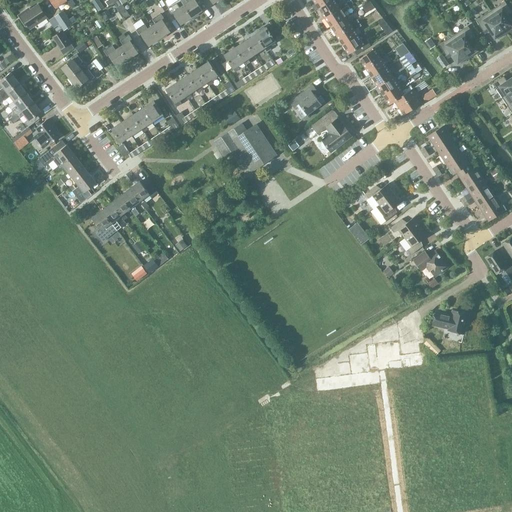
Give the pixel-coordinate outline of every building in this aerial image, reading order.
[(50,0),(56,8),(67,1),(71,7),(76,4),(73,0),(50,0)] [(92,0),(93,1),(99,12),(105,8),(100,0),(92,0)] [(125,4),(131,0),(130,0),(120,0),(114,4),(124,19),(129,15),(122,4),(121,5),(120,4),(124,2),(125,4)] [(192,18),(203,11),(195,0),(180,0),(184,5),(192,18)] [(313,0),(319,9),(332,0),(313,0)] [(342,2),(338,4),(335,0),(332,0),(319,9),(325,18),(344,6),(342,2)] [(370,2),(365,5),(369,11),(374,8),(370,2)] [(511,12),(505,2),(491,11),(506,34),(511,29),(511,27),(511,26),(511,23),(507,16),(511,12)] [(350,8),(347,3),(344,6),(325,18),(331,27),(346,17),(344,13),(350,8)] [(192,18),(184,5),(180,8),(177,4),(169,9),(172,13),(174,12),(182,25),(192,18)] [(27,11),(19,16),(25,26),(27,24),(30,29),(47,17),(39,5),(28,12),(27,11)] [(88,15),(81,5),(66,15),(64,11),(56,17),(61,24),(65,31),(88,15)] [(109,10),(102,14),(105,20),(112,16),(109,10)] [(506,34),(491,11),(476,20),(484,32),(489,28),(495,38),(497,37),(498,39),(506,34)] [(144,14),(135,17),(137,23),(146,20),(144,14)] [(160,39),(171,32),(163,20),(164,19),(161,14),(153,19),(156,24),(152,27),(160,39)] [(61,24),(56,17),(50,20),(55,28),(61,24)] [(349,21),(346,17),(331,27),(337,36),(358,22),(359,22),(356,17),(349,21)] [(383,18),(378,22),(381,27),(386,23),(383,18)] [(362,27),(358,22),(337,36),(343,45),(358,35),(356,31),(362,27)] [(160,39),(152,27),(148,29),(145,25),(137,30),(140,35),(142,34),(150,46),(160,39)] [(454,35),(469,58),(476,53),(475,51),(477,50),(470,40),(475,37),(468,26),(454,35)] [(265,48),(268,52),(271,49),(269,46),(276,41),(274,38),(270,32),(267,27),(256,34),(265,48)] [(61,49),(71,43),(63,31),(53,38),(61,49)] [(362,32),(358,35),(343,45),(346,50),(345,51),(345,52),(346,54),(348,54),(349,53),(349,54),(355,51),(357,55),(371,46),(362,32)] [(256,34),(246,41),(255,55),(265,48),(256,34)] [(128,60),(139,53),(131,41),(132,40),(129,35),(121,40),(124,45),(120,48),(128,60)] [(469,58),(454,35),(439,45),(447,56),(452,53),(458,63),(460,61),(461,63),(469,58)] [(98,48),(102,45),(96,36),(92,39),(98,48)] [(427,41),(425,42),(427,45),(430,49),(432,48),(434,47),(436,46),(433,42),(431,43),(428,40),(427,41)] [(249,59),(255,55),(246,41),(235,48),(244,62),(247,66),(251,63),(249,59)] [(78,54),(87,47),(83,42),(75,49),(78,54)] [(128,60),(120,48),(116,50),(113,46),(105,51),(108,56),(109,55),(118,67),(128,60)] [(244,62),(235,48),(225,55),(236,72),(240,69),(238,66),(244,62)] [(366,68),(381,58),(375,49),(360,59),(366,68)] [(70,78),(82,69),(79,65),(83,62),(77,54),(73,58),(74,59),(62,68),(70,78)] [(438,57),(437,59),(443,67),(443,68),(445,67),(447,66),(449,65),(445,59),(442,55),(440,56),(438,57)] [(372,77),(387,67),(385,63),(388,60),(385,56),(381,58),(366,68),(372,77)] [(107,65),(100,57),(94,62),(100,70),(107,65)] [(402,60),(402,61),(406,68),(407,67),(411,65),(406,58),(402,60)] [(265,71),(275,64),(272,59),(262,66),(265,71)] [(209,62),(198,69),(207,83),(208,83),(210,86),(214,83),(211,80),(218,76),(209,62)] [(254,78),(265,71),(262,66),(251,73),(254,78)] [(378,86),(393,76),(387,67),(372,77),(378,86)] [(90,81),(95,77),(89,70),(85,73),(82,69),(70,78),(78,88),(89,79),(90,81)] [(207,83),(198,69),(188,76),(197,90),(197,89),(200,93),(204,90),(201,87),(207,83)] [(6,92),(18,83),(10,73),(0,80),(0,84),(3,88),(6,92)] [(254,78),(251,73),(240,80),(238,76),(232,80),(238,89),(254,78)] [(197,90),(188,76),(177,83),(186,96),(187,96),(189,100),(193,97),(191,94),(197,90)] [(272,76),(264,84),(272,92),(280,83),(272,76)] [(384,95),(399,85),(393,76),(378,86),(384,95)] [(502,98),(511,91),(511,78),(507,82),(504,77),(493,84),(502,98)] [(226,89),(216,96),(219,101),(235,90),(229,81),(223,85),(226,89)] [(13,101),(25,92),(18,83),(6,92),(9,96),(13,101)] [(177,83),(167,90),(178,107),(182,104),(180,101),(186,96),(177,83)] [(313,93),(317,90),(313,85),(291,102),(294,107),(300,103),(308,115),(326,101),(321,95),(317,98),(313,93)] [(404,95),(405,94),(413,89),(411,86),(403,92),(399,85),(384,95),(390,105),(395,101),(404,95)] [(404,95),(414,109),(423,103),(413,89),(405,94),(404,95)] [(511,91),(502,98),(511,112),(511,111),(511,91)] [(0,102),(9,96),(6,92),(0,96),(0,102)] [(10,119),(32,102),(25,92),(13,101),(16,105),(11,109),(13,111),(7,115),(10,119)] [(428,93),(423,96),(427,102),(432,98),(428,93)] [(246,108),(257,101),(252,94),(241,101),(246,108)] [(404,115),(414,109),(404,95),(395,101),(404,115)] [(209,108),(219,101),(216,96),(206,103),(209,108)] [(143,109),(152,122),(164,115),(155,101),(143,109)] [(40,112),(32,102),(10,119),(13,123),(23,115),(27,120),(23,123),(27,128),(39,119),(36,115),(40,112)] [(198,114),(209,108),(206,103),(195,110),(198,114)] [(146,126),(152,122),(143,109),(133,116),(142,129),(143,129),(145,132),(148,130),(146,126)] [(234,109),(224,116),(229,124),(239,117),(234,109)] [(181,126),(198,114),(195,110),(184,117),(181,112),(175,116),(181,126)] [(332,110),(312,126),(319,135),(328,128),(333,134),(323,141),(324,142),(321,144),(320,147),(323,150),(326,151),(329,148),(332,152),(353,136),(344,125),(343,126),(339,120),(339,119),(332,110)] [(133,116),(123,122),(132,136),(142,129),(133,116)] [(170,127),(160,133),(163,138),(179,127),(172,118),(166,122),(170,127)] [(39,133),(33,137),(43,149),(59,136),(47,120),(36,129),(39,133)] [(121,143),(132,136),(123,122),(113,129),(121,143)] [(226,159),(238,150),(252,172),(267,162),(267,163),(269,162),(273,159),(275,158),(275,157),(277,155),(257,124),(247,131),(242,123),(214,142),(226,159)] [(435,146),(451,136),(445,126),(429,137),(435,146)] [(12,139),(11,140),(15,145),(16,144),(23,139),(24,138),(32,132),(28,127),(21,133),(19,134),(12,139)] [(160,133),(149,140),(152,145),(163,138),(160,133)] [(442,156),(458,146),(451,136),(435,146),(442,156)] [(142,152),(152,145),(149,140),(139,147),(142,152)] [(295,141),(289,146),(293,150),(299,146),(295,141)] [(38,159),(44,167),(48,164),(53,170),(58,166),(61,164),(73,155),(73,154),(73,155),(75,153),(70,147),(69,149),(66,145),(64,146),(60,142),(38,159)] [(142,152),(139,147),(131,153),(125,144),(119,148),(125,156),(128,154),(131,159),(142,152)] [(448,166),(464,155),(458,146),(442,156),(448,166)] [(73,155),(61,164),(68,174),(81,164),(73,155),(73,154),(73,155)] [(454,175),(459,172),(469,166),(470,165),(464,155),(448,166),(454,175)] [(81,164),(68,174),(75,183),(88,173),(81,164)] [(469,166),(459,172),(462,177),(461,178),(467,188),(483,178),(477,168),(472,171),(469,166)] [(497,168),(492,171),(498,179),(503,176),(497,168)] [(88,173),(75,183),(83,193),(95,183),(88,173)] [(474,197),(489,187),(483,178),(467,188),(474,197)] [(140,181),(130,189),(140,202),(146,209),(149,206),(143,199),(150,194),(152,197),(158,193),(150,182),(144,186),(140,181)] [(374,209),(396,193),(389,184),(380,191),(376,187),(366,194),(370,199),(368,200),(374,209)] [(22,191),(22,192),(26,198),(26,197),(33,192),(29,186),(22,191)] [(474,197),(463,204),(465,207),(476,201),(480,207),(496,197),(489,187),(474,197)] [(140,202),(130,189),(121,196),(131,209),(136,216),(140,214),(134,206),(140,202)] [(396,193),(374,209),(372,211),(382,225),(397,214),(393,209),(403,202),(396,193)] [(131,209),(121,196),(111,203),(112,204),(121,216),(127,224),(130,221),(125,213),(131,209)] [(496,197),(480,207),(486,217),(488,216),(491,221),(507,211),(504,205),(502,206),(496,197)] [(112,204),(102,211),(117,231),(122,228),(116,220),(121,216),(112,204)] [(99,227),(95,231),(103,242),(118,231),(117,231),(102,211),(92,218),(99,227)] [(405,238),(421,226),(414,217),(404,225),(401,220),(391,228),(394,233),(398,230),(405,238)] [(363,238),(371,232),(365,224),(357,231),(363,238)] [(421,226),(405,238),(400,242),(407,251),(408,250),(411,255),(422,247),(418,242),(427,235),(421,226)] [(511,237),(503,244),(511,257),(511,237)] [(183,241),(176,246),(177,247),(181,251),(187,246),(184,241),(183,241)] [(138,242),(133,246),(139,254),(144,250),(138,242)] [(496,250),(485,257),(496,274),(504,269),(511,280),(511,279),(511,262),(510,260),(505,263),(496,250)] [(435,276),(448,266),(436,251),(429,256),(425,251),(414,260),(419,268),(425,263),(435,276)] [(164,253),(154,260),(159,267),(169,259),(164,253)] [(389,267),(384,271),(388,277),(393,273),(389,267)] [(146,271),(136,279),(137,281),(147,274),(146,271)] [(448,315),(436,312),(433,325),(448,329),(448,330),(464,333),(468,314),(453,310),(451,317),(447,316),(448,315)] [(318,374),(319,386),(382,379),(383,370),(388,370),(388,366),(396,368),(396,365),(405,364),(406,356),(407,357),(425,355),(424,348),(408,346),(403,347),(401,336),(368,340),(369,347),(351,349),(350,356),(340,358),(341,371),(318,374)] [(429,339),(425,344),(432,351),(437,347),(429,339)]
